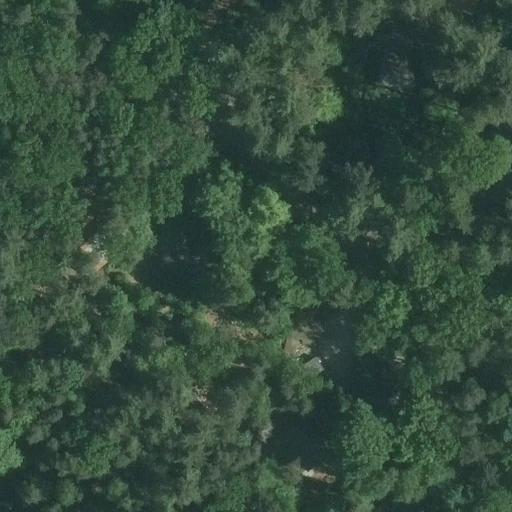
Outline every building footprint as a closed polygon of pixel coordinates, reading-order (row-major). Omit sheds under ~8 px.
[(374,44),(387,47),(380,84),(391,87),(403,86),(414,81),(402,46),(414,41),(411,32),(392,37),(376,34),(374,44)] [(211,206),(174,193),(157,245),(190,257),(196,239),(200,240),(211,206)] [(309,318),(294,314),(289,334),(303,338),(309,318)] [(401,365),(361,354),(351,390),(389,401),(392,390),(394,390),(401,365)] [(342,390),(328,372),(316,382),(330,400),(342,390)] [(309,469),(330,448),(301,420),(280,441),(309,469)] [(30,511),(30,499),(8,499),(8,511),(30,511)]
